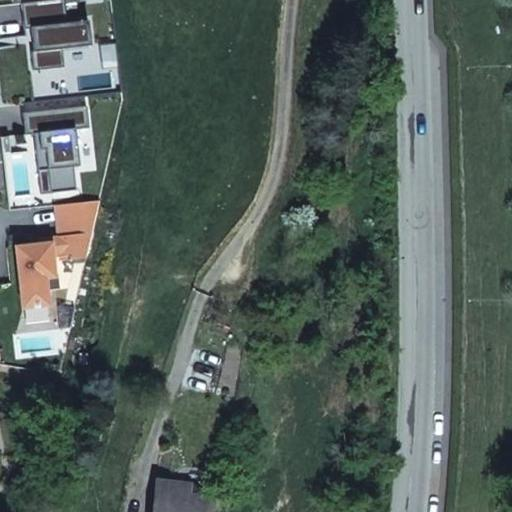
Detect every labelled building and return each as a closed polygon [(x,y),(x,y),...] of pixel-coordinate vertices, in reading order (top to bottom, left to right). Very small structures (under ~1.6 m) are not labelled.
[(62,50),(91,47),(88,21),(67,24),(64,0),(55,0),(22,4),(24,30),(28,29),(33,71),(64,68),(62,50)] [(89,128),(86,106),(22,113),(25,135),(43,133),(45,149),(35,150),(37,171),(47,170),(50,193),(76,190),(73,167),(79,166),(75,130),(89,128)] [(47,170),(37,171),(40,194),(50,193),(47,170)] [(52,260),(86,257),(99,201),(56,205),(60,238),(49,239),(49,244),(16,247),(22,308),(47,305),(44,278),(54,277),(52,260)] [(35,383),(57,386),(59,375),(37,372),(35,383)] [(158,482),(154,511),(201,511),(203,497),(187,496),(188,485),(158,482)] [(188,485),(187,496),(203,497),(204,487),(188,485)]
